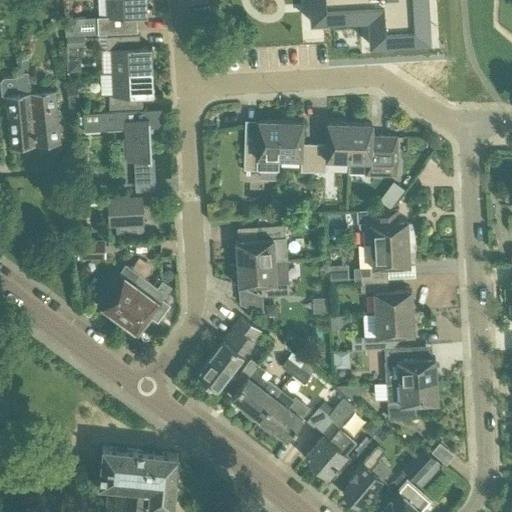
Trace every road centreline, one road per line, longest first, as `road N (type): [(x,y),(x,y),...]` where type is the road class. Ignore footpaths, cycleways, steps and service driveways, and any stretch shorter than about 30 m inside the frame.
road 1 (residential): [(466,511),(483,483),(474,134)]
road 2 (residential): [(147,392),(190,328),(195,302),(185,89)]
road 3 (residential): [(474,134),(372,74),(185,89)]
road 4 (tertiary): [(147,392),(297,511)]
road 5 (tertiary): [(0,286),(147,392)]
